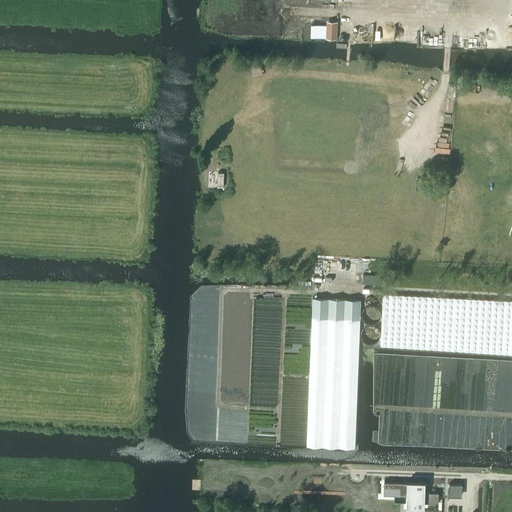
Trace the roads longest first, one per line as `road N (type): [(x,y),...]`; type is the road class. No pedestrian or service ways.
road 1 (track): [(322,286),(315,293),(222,290),(218,406),(278,410),(277,440)]
road 2 (track): [(511,10),(371,0)]
road 3 (track): [(511,416),(382,408)]
